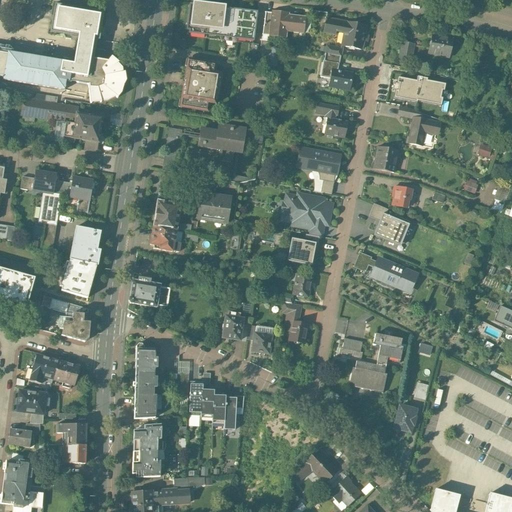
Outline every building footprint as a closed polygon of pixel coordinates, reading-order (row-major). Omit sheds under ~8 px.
[(226,6),(192,2),(192,4),(189,4),(186,30),(222,35),(225,8),(226,6)] [(104,13),(54,5),(50,33),(78,37),(75,56),(93,59),(96,40),(99,41),(104,13)] [(257,12),(225,8),(222,35),(254,39),(257,12)] [(265,13),(263,36),(279,37),(280,26),(299,28),(299,32),(303,33),(305,17),(288,15),(289,13),(272,12),(271,13),(265,13)] [(347,22),(327,19),(325,29),(345,33),(347,22)] [(366,26),(355,24),(355,23),(349,21),(348,23),(347,22),(345,33),(342,46),(362,49),(366,26)] [(453,39),(431,34),(427,52),(449,56),(453,39)] [(413,43),(402,42),(399,57),(411,59),(413,43)] [(341,49),(326,46),(325,53),(340,56),(341,49)] [(340,56),(325,53),(324,61),(338,63),(340,56)] [(75,56),(74,55),(72,65),(68,65),(68,64),(8,54),(4,78),(3,80),(63,91),(64,81),(88,85),(90,101),(96,103),(100,102),(108,101),(116,97),(116,98),(120,93),(121,86),(124,81),(123,73),(121,74),(122,69),(116,64),(117,63),(111,58),(107,62),(93,59),(75,56)] [(214,65),(190,61),(189,66),(187,67),(182,100),(183,102),(182,108),(207,112),(209,103),(216,104),(221,75),(213,74),(214,65)] [(324,61),(323,61),(320,78),(330,80),(332,71),(337,72),(338,63),(324,61)] [(337,72),(332,71),(330,80),(329,88),(350,92),(353,75),(337,72)] [(416,81),(398,78),(394,98),(417,103),(417,102),(441,106),(445,85),(427,81),(427,79),(417,77),(416,81)] [(50,104),(24,100),(22,114),(48,118),(48,116),(50,104)] [(65,107),(50,104),(48,116),(64,119),(65,107)] [(339,109),(317,105),(315,116),(325,118),(325,120),(329,121),(329,120),(335,121),(336,116),(338,117),(339,109)] [(415,113),(400,108),(398,117),(413,120),(415,113)] [(425,116),(418,114),(415,113),(413,120),(424,122),(425,116)] [(101,119),(76,115),(73,130),(68,129),(67,139),(85,142),(96,144),(97,144),(101,119)] [(335,121),(329,120),(329,121),(328,126),(326,126),(324,135),(344,139),(347,123),(335,121)] [(424,122),(413,120),(410,139),(408,138),(407,145),(422,148),(425,133),(436,135),(437,126),(427,124),(428,122),(424,122)] [(245,131),(218,126),(216,137),(205,135),(204,143),(203,143),(203,145),(220,150),(217,164),(231,166),(234,148),(242,149),(244,141),(245,131)] [(181,131),(169,129),(165,153),(177,155),(181,131)] [(264,134),(245,131),(244,141),(262,144),(264,134)] [(436,135),(425,133),(422,148),(433,150),(436,135)] [(96,144),(85,142),(84,150),(95,152),(96,144)] [(397,152),(377,148),(373,170),(393,174),(397,152)] [(489,158),(491,153),(479,149),(477,154),(489,158)] [(339,157),(301,150),(300,153),(300,156),(301,159),(302,161),(304,163),(314,169),(316,171),(317,173),(318,176),(319,178),(318,180),(334,183),(339,157)] [(177,155),(165,153),(162,171),(174,173),(177,155)] [(55,176),(35,173),(32,192),(42,193),(52,195),(52,194),(54,182),(55,176)] [(474,193),(478,183),(466,178),(462,189),(474,193)] [(92,182),(72,179),(72,184),(69,197),(69,198),(70,198),(70,196),(78,198),(89,199),(92,182)] [(63,183),(54,182),(52,194),(61,196),(63,183)] [(72,184),(63,183),(61,196),(69,197),(72,184)] [(411,191),(395,187),(391,206),(405,209),(407,200),(409,201),(411,191)] [(497,187),(491,210),(503,213),(508,190),(497,187)] [(52,195),(42,193),(38,223),(45,225),(56,226),(61,196),(52,194),(52,195)] [(444,197),(434,194),(431,201),(442,205),(444,197)] [(230,199),(201,195),(197,219),(226,224),(230,199)] [(323,200),(297,195),(296,201),(286,198),(284,205),(282,204),(281,212),(283,212),(282,219),(293,221),(292,226),(310,229),(309,236),(319,238),(322,238),(325,225),(327,226),(331,205),(322,203),(323,200)] [(175,199),(163,197),(162,203),(157,202),(153,227),(175,231),(176,231),(177,224),(179,206),(174,205),(175,199)] [(89,199),(78,198),(77,204),(77,205),(76,212),(87,214),(90,199),(89,199)] [(409,225),(382,214),(373,236),(400,247),(409,225)] [(191,226),(177,224),(176,231),(190,233),(191,226)] [(56,226),(45,225),(40,251),(51,255),(56,226)] [(15,228),(7,227),(5,240),(12,243),(15,228)] [(175,231),(153,227),(152,236),(151,236),(150,244),(160,245),(160,250),(172,252),(172,251),(173,244),(175,231)] [(102,233),(76,228),(69,260),(95,266),(97,267),(100,251),(96,250),(99,239),(101,240),(102,233)] [(305,235),(304,241),(318,244),(319,238),(309,236),(305,235)] [(304,241),(294,239),(291,254),(294,255),(293,263),(313,267),(315,258),(312,258),(313,252),(316,253),(318,244),(304,241)] [(371,258),(359,253),(353,268),(365,273),(368,266),(370,260),(371,258)] [(70,260),(61,291),(87,298),(96,267),(95,267),(95,266),(70,260)] [(377,263),(370,260),(368,266),(375,269),(377,263)] [(413,276),(378,261),(377,263),(375,269),(372,276),(384,281),(383,283),(393,287),(394,285),(406,290),(413,276)] [(33,279),(0,269),(0,297),(26,305),(33,279)] [(311,278),(296,275),(292,294),(296,295),(296,297),(302,298),(302,296),(307,297),(311,278)] [(161,285),(150,284),(151,280),(138,278),(137,282),(132,281),(130,298),(128,299),(129,303),(132,304),(133,303),(156,306),(156,304),(166,306),(168,296),(167,295),(169,288),(160,287),(161,285)] [(292,297),(279,294),(277,302),(282,303),(290,304),(292,297)] [(290,304),(282,303),(280,315),(285,315),(297,317),(299,306),(301,307),(301,306),(290,304)] [(511,311),(500,306),(493,322),(511,330),(511,311)] [(71,323),(63,323),(60,335),(84,342),(88,340),(90,322),(83,322),(83,314),(71,313),(71,323)] [(233,316),(224,314),(220,338),(238,341),(240,325),(242,317),(239,316),(233,316)] [(297,317),(285,315),(284,322),(291,323),(296,324),(297,317)] [(296,324),(291,323),(288,344),(303,346),(306,326),(296,324)] [(501,338),(503,329),(481,323),(479,332),(501,338)] [(248,326),(240,325),(238,341),(246,342),(248,326)] [(268,328),(257,326),(255,335),(267,337),(268,328)] [(255,335),(254,335),(251,354),(268,356),(271,337),(267,337),(255,335)] [(401,340),(375,335),(373,346),(379,347),(376,363),(386,365),(388,358),(399,360),(399,361),(400,361),(402,351),(399,350),(401,340)] [(362,343),(344,339),(342,350),(340,349),(339,354),(361,359),(362,354),(360,353),(362,343)] [(154,352),(144,351),(144,348),(142,345),(138,345),(136,348),(135,373),(153,373),(153,369),(156,369),(156,360),(154,360),(154,352)] [(57,362),(36,356),(30,374),(31,375),(42,378),(52,380),(57,362)] [(178,361),(178,374),(189,374),(190,361),(178,361)] [(79,368),(57,362),(52,380),(74,386),(79,368)] [(376,365),(356,362),(354,372),(352,371),(349,387),(372,391),(372,388),(383,390),(385,378),(384,378),(386,365),(376,363),(376,365)] [(450,372),(440,383),(444,386),(454,376),(450,372)] [(135,373),(134,396),(152,396),(153,389),(155,389),(156,379),(153,379),(153,373),(135,373)] [(188,374),(181,374),(180,397),(187,397),(188,374)] [(42,378),(31,375),(29,381),(41,384),(42,378)] [(52,380),(42,378),(41,384),(40,388),(50,390),(52,380)] [(202,383),(190,382),(189,410),(200,411),(201,411),(202,388),(202,383)] [(428,387),(417,384),(414,398),(424,401),(428,387)] [(202,388),(201,411),(200,411),(200,418),(212,419),(213,393),(214,388),(202,388)] [(45,394),(19,392),(17,412),(31,414),(43,415),(45,394)] [(213,393),(212,419),(212,424),(224,424),(225,398),(225,394),(213,393)] [(152,396),(134,396),(134,420),(154,419),(155,404),(152,404),(152,396)] [(225,398),(224,424),(235,425),(236,409),(243,409),(244,397),(236,397),(235,399),(225,398)] [(416,411),(399,407),(393,429),(410,433),(412,426),(413,426),(415,418),(414,418),(416,411)] [(200,411),(189,410),(188,418),(200,418),(200,411)] [(43,415),(31,414),(30,424),(39,424),(42,424),(42,420),(43,415)] [(30,424),(26,424),(25,432),(31,432),(31,433),(39,434),(39,424),(30,424)] [(85,426),(56,425),(55,434),(65,435),(64,446),(84,447),(85,426)] [(160,426),(143,427),(143,431),(139,432),(133,432),(133,442),(133,453),(156,452),(156,443),(160,443),(160,426)] [(25,432),(9,430),(7,446),(29,449),(31,433),(31,432),(25,432)] [(323,437),(315,445),(320,450),(328,443),(323,437)] [(64,446),(62,446),(61,463),(84,464),(84,447),(64,446)] [(337,473),(317,451),(311,457),(310,455),(304,460),(306,462),(305,463),(312,472),(324,485),(337,473)] [(156,452),(133,453),(132,464),(131,475),(137,475),(142,475),(142,478),(158,478),(159,462),(156,461),(156,452)] [(26,457),(12,453),(11,460),(18,461),(19,461),(26,462),(26,457)] [(18,463),(5,462),(4,472),(3,483),(24,486),(27,465),(28,462),(26,462),(19,461),(18,461),(18,463)] [(305,463),(291,474),(298,483),(312,472),(305,463)] [(186,479),(174,480),(174,493),(175,493),(187,492),(186,479)] [(351,484),(346,479),(333,491),(333,492),(330,495),(335,501),(339,498),(347,507),(360,496),(350,485),(351,484)] [(24,486),(3,483),(2,493),(1,493),(0,502),(0,503),(12,505),(12,508),(21,509),(21,506),(23,493),(24,486)] [(452,511),(457,495),(432,489),(427,509),(430,511),(452,511)] [(480,511),(511,511),(511,498),(486,491),(480,511)] [(151,492),(131,493),(132,511),(157,511),(158,505),(176,504),(175,493),(174,493),(156,494),(156,497),(151,497),(151,492)] [(303,503),(291,511),(303,511),(307,509),(303,503)]
